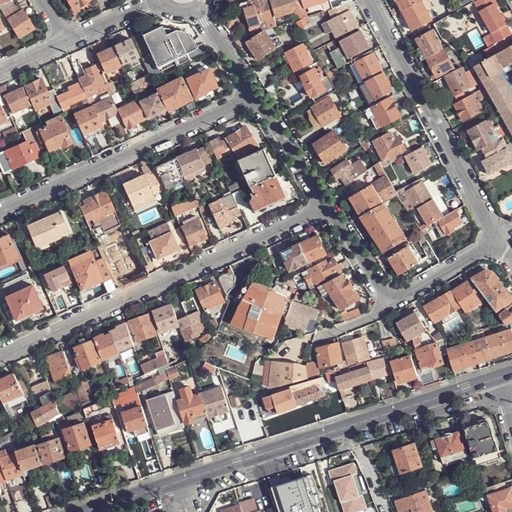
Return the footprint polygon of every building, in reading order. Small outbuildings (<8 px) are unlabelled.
[(0,6),(2,11),(18,4),(15,0),(7,0),(0,3),(0,6)] [(67,0),(74,9),(80,6),(86,2),(89,0),(67,0)] [(266,0),(249,0),(241,3),(240,5),(242,8),(243,9),(245,9),(250,25),(260,21),(265,20),(272,18),(266,0)] [(271,0),(277,16),(294,10),(299,9),(296,0),(271,0)] [(333,8),(329,0),(327,0),(322,2),(325,11),(329,9),(333,8)] [(396,0),(397,0),(400,6),(391,11),(393,15),(399,13),(403,10),(421,1),(420,0),(396,0)] [(473,0),(462,0),(453,5),(457,11),(474,2),(473,0)] [(478,0),(477,0),(476,1),(492,32),(491,32),(497,42),(506,37),(511,34),(497,7),(499,6),(496,0),(478,0)] [(414,30),(433,21),(422,1),(421,1),(403,10),(414,30)] [(86,2),(80,6),(83,11),(90,7),(86,2)] [(2,11),(7,18),(21,9),(18,4),(2,11)] [(329,9),(334,18),(340,15),(347,11),(343,5),(342,5),(333,8),(329,9)] [(447,9),(451,15),(457,11),(453,5),(447,9)] [(33,26),(22,8),(21,9),(7,18),(18,36),(33,26)] [(294,10),(297,19),(304,17),(301,8),(299,9),(294,10)] [(360,27),(350,9),(347,11),(340,15),(334,18),(328,21),(329,22),(333,30),(338,39),(340,37),(349,32),(360,27)] [(306,16),(297,21),(301,28),(310,23),(306,16)] [(277,26),(274,17),(272,18),(265,20),(268,28),(277,26)] [(252,33),(263,30),(260,21),(250,25),(252,33)] [(333,30),(329,22),(322,26),(327,34),(333,30)] [(159,27),(142,33),(143,34),(158,28),(187,34),(198,49),(199,48),(188,33),(159,27)] [(349,32),(340,37),(344,45),(334,50),(333,55),(338,67),(347,63),(344,56),(348,54),(350,58),(370,47),(361,30),(360,27),(349,32)] [(143,34),(145,38),(151,53),(142,58),(150,74),(153,80),(165,75),(163,71),(161,66),(174,60),(176,64),(177,66),(190,60),(187,54),(194,50),(198,49),(187,34),(158,28),(143,34)] [(270,38),(265,30),(247,42),(248,42),(254,52),(259,59),(277,48),(270,38)] [(421,46),(427,57),(444,49),(434,30),(417,39),(421,46)] [(285,43),(280,35),(274,38),(273,37),(270,38),(277,48),(285,43)] [(497,42),(484,49),(489,58),(511,46),(506,37),(497,42)] [(114,46),(123,64),(139,57),(140,56),(131,38),(114,46)] [(245,44),(251,54),(254,52),(248,42),(245,44)] [(303,44),(286,52),(291,62),(295,70),(312,62),(303,44)] [(511,92),(500,71),(511,63),(511,45),(511,46),(489,58),(470,69),(476,79),(478,83),(482,90),(486,96),(511,142),(511,92)] [(114,46),(100,52),(105,63),(102,64),(106,72),(123,64),(114,46)] [(427,57),(421,46),(417,48),(423,59),(427,57)] [(437,76),(455,68),(451,61),(447,54),(444,49),(427,57),(437,76)] [(360,85),(366,81),(367,81),(384,72),(374,54),(371,50),(348,62),(360,85)] [(447,54),(451,61),(457,57),(453,51),(447,54)] [(282,54),(287,64),(291,62),(286,52),(282,54)] [(123,64),(125,68),(141,62),(139,57),(123,64)] [(163,71),(176,64),(174,60),(161,66),(163,71)] [(511,63),(500,71),(511,92),(511,82),(507,73),(511,69),(511,63)] [(81,83),(88,97),(92,95),(97,93),(98,94),(106,91),(95,66),(87,69),(90,76),(80,80),(81,83)] [(445,75),(455,95),(463,91),(471,86),(472,86),(472,85),(466,73),(463,67),(445,75)] [(209,69),(189,79),(197,97),(198,97),(205,94),(204,94),(206,93),(205,92),(217,86),(209,69)] [(316,69),(303,76),(307,84),(305,84),(307,87),(305,89),(308,94),(311,94),(313,96),(324,89),(320,81),(322,79),(318,74),(316,70),(316,69)] [(331,71),(327,73),(328,76),(336,90),(340,96),(344,93),(331,71)] [(368,103),(376,99),(393,91),(384,72),(367,81),(366,81),(360,85),(359,85),(368,103)] [(132,82),(130,83),(134,92),(138,100),(139,102),(147,118),(156,114),(159,115),(162,114),(166,112),(162,104),(157,94),(147,99),(146,96),(147,96),(142,84),(153,80),(150,74),(141,78),(135,81),(132,82)] [(336,90),(328,76),(325,77),(322,79),(320,81),(324,89),(328,95),(336,90)] [(42,78),(25,86),(26,87),(34,104),(36,110),(50,104),(53,102),(48,92),(42,78)] [(193,99),(182,78),(158,90),(168,111),(180,105),(193,99)] [(109,93),(112,92),(109,83),(107,80),(107,79),(104,80),(109,93)] [(81,83),(69,88),(70,92),(58,97),(63,108),(66,107),(82,99),(88,97),(81,83)] [(482,90),(478,83),(475,84),(472,85),(472,86),(471,86),(475,93),(476,92),(482,90)] [(4,95),(13,114),(30,106),(31,105),(24,88),(23,87),(4,95)] [(31,105),(34,104),(26,87),(24,88),(31,105)] [(54,89),(48,92),(53,102),(50,104),(53,110),(56,117),(61,115),(65,113),(63,108),(58,97),(54,89)] [(328,95),(324,89),(313,96),(316,102),(328,95)] [(476,92),(480,99),(486,96),(482,90),(476,92)] [(455,95),(459,101),(466,97),(463,91),(455,95)] [(464,120),(483,110),(475,93),(466,97),(459,101),(455,103),(464,120)] [(198,97),(197,97),(200,105),(208,102),(205,94),(198,97)] [(93,106),(100,121),(104,120),(108,118),(109,117),(116,114),(119,113),(112,97),(109,99),(103,101),(93,106)] [(330,97),(313,107),(317,114),(323,124),(324,125),(339,116),(341,115),(330,97)] [(391,97),(373,107),(377,115),(383,127),(402,117),(391,97)] [(138,100),(119,109),(124,119),(128,127),(128,129),(137,124),(137,123),(140,122),(147,118),(139,102),(138,100)] [(0,124),(8,121),(1,105),(0,102),(0,124)] [(75,114),(84,135),(87,134),(93,131),(103,127),(102,126),(100,121),(93,106),(75,114)] [(364,111),(369,120),(372,118),(377,115),(373,107),(364,111)] [(53,110),(39,117),(42,123),(46,122),(56,117),(53,110)] [(122,121),(119,113),(116,114),(109,117),(108,118),(112,128),(117,126),(123,123),(122,121)] [(317,128),(323,124),(317,114),(311,117),(317,128)] [(46,122),(47,124),(62,118),(61,115),(56,117),(46,122)] [(378,129),(383,127),(377,115),(372,118),(378,129)] [(339,116),(324,125),(327,130),(329,129),(332,127),(342,121),(339,116)] [(47,124),(39,128),(45,141),(50,151),(62,145),(63,147),(67,146),(73,143),(62,118),(47,124)] [(487,120),(469,130),(479,150),(497,140),(492,129),(487,122),(487,120)] [(8,121),(0,124),(0,131),(11,126),(8,121)] [(123,136),(128,134),(125,128),(123,123),(117,126),(121,137),(123,136)] [(246,125),(226,138),(231,145),(238,155),(257,144),(246,125)] [(42,143),(45,141),(39,128),(36,129),(42,143)] [(0,153),(0,164),(4,173),(25,164),(43,156),(36,142),(30,129),(24,132),(28,141),(0,153)] [(5,135),(7,140),(19,134),(17,129),(5,135)] [(347,150),(335,131),(315,144),(326,163),(347,150)] [(371,131),(363,135),(364,136),(367,141),(374,136),(371,131)] [(375,138),(376,141),(387,134),(386,132),(375,138)] [(395,155),(402,151),(396,140),(392,132),(387,134),(376,141),(375,141),(385,160),(395,155)] [(364,136),(359,139),(364,146),(365,145),(368,143),(367,141),(364,136)] [(219,137),(209,141),(210,145),(214,154),(225,149),(221,141),(219,137)] [(221,141),(225,149),(231,145),(226,138),(221,141)] [(400,138),(396,140),(402,151),(406,149),(400,138)] [(511,157),(511,155),(507,145),(504,139),(483,149),(488,158),(482,161),(487,170),(511,157)] [(190,150),(176,156),(186,179),(187,179),(195,176),(194,174),(206,169),(204,165),(211,162),(204,146),(197,149),(196,147),(190,150)] [(412,167),(414,172),(432,163),(423,147),(406,156),(412,167)] [(263,149),(240,158),(245,169),(242,171),(248,186),(250,185),(274,174),(263,149)] [(398,160),(395,155),(385,160),(388,166),(398,160)] [(186,179),(176,156),(169,160),(160,164),(159,160),(154,162),(155,166),(154,166),(155,169),(164,189),(165,191),(170,189),(172,185),(186,179)] [(407,170),(412,167),(406,156),(405,156),(401,158),(399,159),(405,171),(407,170)] [(511,157),(487,170),(489,176),(511,164),(511,157)] [(242,171),(245,169),(240,158),(237,160),(242,171)] [(333,170),(338,178),(342,175),(347,184),(355,178),(350,170),(353,168),(348,160),(333,170)] [(368,170),(363,162),(353,168),(350,170),(355,178),(368,170)] [(383,179),(388,176),(383,168),(380,163),(375,166),(383,179)] [(138,176),(123,184),(124,186),(131,204),(133,209),(155,199),(153,194),(164,189),(155,169),(138,176)] [(278,172),(274,174),(281,190),(284,195),(283,196),(284,198),(285,201),(294,197),(278,172)] [(274,174),(250,185),(253,191),(251,192),(253,197),(252,197),(250,199),(250,201),(255,211),(256,211),(256,210),(254,207),(259,205),(260,206),(283,196),(284,195),(281,190),(274,174)] [(373,185),(384,203),(399,195),(398,192),(388,176),(383,179),(373,185)] [(404,189),(405,191),(423,181),(422,179),(414,183),(404,189)] [(423,181),(405,191),(410,198),(414,206),(416,209),(418,207),(433,198),(424,183),(423,181)] [(229,186),(232,193),(240,189),(237,182),(229,186)] [(350,197),(361,216),(384,203),(373,185),(350,197)] [(240,189),(232,193),(233,196),(239,209),(248,205),(240,189)] [(403,202),(410,198),(405,191),(404,189),(398,192),(399,195),(403,202)] [(94,196),(84,200),(84,201),(79,204),(91,230),(96,227),(102,225),(105,230),(120,223),(115,212),(106,190),(94,196)] [(233,196),(232,193),(208,203),(210,207),(233,196)] [(444,217),(451,213),(440,194),(433,198),(444,214),(443,215),(444,217)] [(194,196),(172,206),(175,215),(179,213),(198,204),(194,196)] [(210,207),(221,230),(230,226),(230,225),(234,223),(232,219),(230,213),(239,209),(233,196),(210,207)] [(259,205),(254,207),(256,210),(256,211),(284,198),(283,196),(260,206),(259,205)] [(433,198),(418,207),(420,211),(428,224),(429,226),(434,223),(439,220),(444,217),(443,215),(444,214),(433,198)] [(385,252),(407,239),(384,203),(361,216),(366,223),(385,252)] [(230,213),(232,219),(241,214),(239,209),(230,213)] [(444,217),(439,220),(441,223),(444,227),(447,233),(447,234),(455,230),(453,227),(463,222),(457,210),(451,213),(444,217)] [(56,244),(63,241),(71,237),(64,221),(60,211),(48,216),(27,225),(37,249),(55,241),(56,244)] [(179,213),(175,215),(176,217),(180,226),(184,225),(179,213)] [(189,244),(206,236),(202,225),(198,218),(184,225),(180,226),(189,244)] [(439,220),(434,223),(436,227),(439,231),(444,227),(441,223),(439,220)] [(436,227),(434,223),(429,226),(426,228),(421,230),(424,234),(436,227)] [(444,227),(439,231),(441,236),(447,233),(444,227)] [(172,230),(149,241),(156,255),(158,259),(165,255),(163,253),(169,251),(170,253),(180,249),(172,230)] [(420,244),(427,240),(424,234),(421,230),(415,234),(420,244)] [(8,233),(0,236),(0,263),(18,256),(8,233)] [(301,244),(309,262),(327,254),(319,235),(301,244)] [(17,239),(21,248),(27,245),(23,236),(17,239)] [(152,257),(156,255),(149,241),(145,242),(152,257)] [(282,252),(290,270),(309,262),(301,244),(282,252)] [(422,258),(413,244),(409,246),(418,261),(422,258)] [(400,275),(419,263),(418,261),(409,246),(402,250),(390,258),(400,275)] [(70,260),(72,265),(82,289),(103,279),(90,251),(80,255),(70,260)] [(106,281),(112,278),(102,258),(97,260),(106,281)] [(56,266),(52,259),(36,266),(38,269),(39,273),(56,266)] [(311,267),(310,268),(312,273),(310,275),(311,277),(338,264),(335,259),(328,263),(326,260),(311,267)] [(45,273),(50,284),(58,280),(60,279),(69,276),(63,264),(45,273)] [(340,269),(338,264),(311,277),(312,280),(315,279),(318,284),(334,276),(333,273),(340,269)] [(38,269),(36,266),(36,265),(30,268),(33,276),(39,273),(38,269)] [(228,296),(230,290),(230,289),(233,287),(235,287),(236,276),(235,273),(232,267),(228,269),(229,272),(226,274),(221,277),(220,278),(228,296)] [(310,268),(303,272),(305,277),(310,275),(312,273),(310,268)] [(1,285),(6,296),(33,284),(28,272),(1,285)] [(511,299),(511,297),(494,274),(484,272),(473,278),(497,310),(499,309),(511,299)] [(345,273),(324,283),(330,292),(342,309),(359,299),(352,288),(354,287),(345,273)] [(69,276),(60,279),(65,291),(76,287),(70,276),(69,276)] [(282,282),(291,287),(297,284),(293,277),(282,282)] [(50,284),(52,290),(61,286),(58,280),(50,284)] [(287,297),(249,280),(243,291),(245,293),(248,294),(243,303),(232,324),(245,329),(273,338),(282,314),(287,297)] [(198,290),(206,310),(225,301),(217,282),(198,290)] [(468,282),(453,291),(466,311),(481,302),(468,282)] [(324,295),(330,292),(324,283),(319,286),(306,293),(318,298),(324,295)] [(44,307),(33,284),(6,296),(14,314),(17,319),(44,307)] [(425,306),(434,322),(440,318),(453,310),(459,307),(450,292),(425,306)] [(179,321),(182,329),(205,319),(201,311),(198,304),(194,296),(182,301),(188,317),(179,321)] [(282,314),(287,315),(292,300),(292,299),(287,297),(282,314)] [(313,307),(292,300),(287,315),(284,325),(304,332),(309,317),(315,319),(319,309),(313,307)] [(156,311),(163,331),(179,324),(173,304),(156,311)] [(45,310),(44,307),(17,319),(14,320),(15,323),(45,310)] [(511,322),(511,312),(511,314),(507,309),(502,312),(500,314),(506,323),(507,324),(510,323),(511,322)] [(453,310),(440,318),(443,322),(456,314),(453,310)] [(397,323),(407,341),(413,338),(427,330),(419,317),(416,311),(397,323)] [(133,343),(138,341),(157,334),(149,314),(130,321),(126,323),(133,343)] [(225,314),(211,320),(216,332),(219,330),(221,325),(225,314)] [(182,329),(186,336),(192,334),(208,326),(205,319),(182,329)] [(133,343),(126,323),(120,326),(120,329),(112,332),(112,333),(119,352),(134,346),(133,343)] [(163,331),(165,336),(181,329),(179,324),(163,331)] [(436,325),(427,330),(437,340),(437,342),(445,338),(436,325)] [(486,337),(492,357),(511,350),(511,330),(511,328),(486,337)] [(486,337),(483,329),(477,330),(478,331),(479,333),(470,334),(471,338),(472,342),(486,337)] [(427,330),(413,338),(415,345),(417,348),(437,342),(437,340),(427,330)] [(104,359),(119,353),(119,352),(112,333),(102,338),(102,336),(96,338),(104,359)] [(202,339),(206,345),(215,339),(216,338),(212,333),(202,339)] [(77,343),(78,347),(91,341),(89,338),(86,339),(85,336),(79,338),(81,342),(77,343)] [(381,339),(384,351),(382,351),(383,355),(387,354),(398,351),(394,336),(381,339)] [(364,337),(343,343),(348,359),(349,365),(366,360),(369,359),(364,337)] [(472,342),(478,362),(492,357),(486,337),(472,342)] [(85,369),(102,362),(93,341),(91,341),(78,347),(76,348),(79,355),(75,357),(80,369),(84,367),(85,369)] [(317,348),(321,366),(337,362),(342,361),(338,342),(317,348)] [(417,348),(422,366),(432,363),(434,366),(444,363),(438,346),(437,342),(417,348)] [(470,364),(478,362),(472,342),(468,343),(452,348),(448,349),(455,369),(458,368),(470,364)] [(167,355),(170,364),(188,355),(190,354),(187,347),(177,351),(167,355)] [(165,351),(165,349),(156,352),(158,359),(167,355),(165,351)] [(511,350),(492,357),(493,360),(511,353),(511,350)] [(48,357),(57,382),(74,377),(64,352),(48,357)] [(142,366),(146,374),(170,364),(167,355),(158,359),(142,366)] [(393,361),(400,381),(418,375),(411,356),(393,361)] [(388,357),(368,362),(369,364),(373,377),(393,372),(388,357)] [(269,387),(273,361),(267,360),(262,384),(269,387)] [(273,361),(269,387),(279,384),(283,362),(273,361)] [(283,362),(279,384),(307,376),(306,371),(305,366),(300,363),(283,362)] [(306,371),(317,367),(316,362),(305,365),(305,366),(306,371)] [(210,369),(216,372),(218,366),(212,363),(210,369)] [(181,376),(177,367),(176,364),(171,367),(166,369),(167,371),(170,378),(170,380),(181,376)] [(373,377),(369,364),(368,365),(351,370),(336,376),(340,388),(347,386),(373,377)] [(337,367),(333,368),(334,372),(336,376),(351,370),(350,368),(349,365),(343,367),(342,367),(342,366),(337,367)] [(306,371),(307,376),(320,373),(319,370),(318,367),(317,367),(306,371)] [(154,377),(156,383),(170,378),(167,371),(154,377)] [(15,373),(0,380),(0,386),(6,400),(24,392),(22,389),(17,379),(15,373)] [(322,376),(291,385),(292,387),(298,404),(326,394),(326,392),(320,387),(325,385),(322,376)] [(22,377),(17,379),(22,389),(27,387),(22,377)] [(113,384),(115,389),(130,382),(128,377),(113,384)] [(156,383),(154,377),(136,386),(137,391),(138,392),(156,383)] [(36,384),(42,397),(53,391),(48,380),(36,384)] [(81,397),(84,404),(92,400),(95,399),(92,392),(88,381),(77,385),(78,388),(81,397)] [(92,392),(95,399),(111,391),(115,389),(113,384),(113,382),(92,392)] [(179,400),(187,423),(196,419),(195,416),(208,412),(201,393),(193,395),(190,385),(181,388),(184,398),(179,400)] [(113,396),(115,403),(119,401),(132,397),(130,393),(137,391),(136,386),(113,396)] [(222,386),(201,393),(208,412),(209,415),(209,416),(215,415),(224,412),(231,409),(222,386)] [(340,388),(347,408),(354,405),(347,386),(340,388)] [(27,387),(22,389),(24,392),(25,395),(29,404),(34,402),(27,387)] [(298,404),(292,387),(288,388),(286,389),(280,391),(279,391),(274,393),(264,396),(269,412),(275,413),(298,405),(298,404)] [(78,388),(55,398),(59,406),(62,413),(84,404),(81,397),(78,388)] [(39,424),(62,413),(59,406),(55,398),(53,391),(42,397),(46,406),(33,412),(39,424)] [(137,391),(130,393),(132,397),(119,401),(123,412),(142,405),(138,392),(137,391)] [(186,428),(174,391),(147,399),(158,431),(169,427),(171,432),(186,428)] [(25,395),(24,392),(6,400),(4,402),(5,404),(8,403),(25,395)] [(238,394),(231,396),(235,405),(241,404),(238,394)] [(88,417),(93,415),(93,414),(109,406),(110,407),(115,405),(115,403),(113,396),(94,405),(86,409),(88,417)] [(92,400),(84,404),(85,407),(86,409),(94,405),(92,400)] [(149,424),(142,405),(123,412),(129,431),(138,428),(149,424)] [(71,425),(65,428),(69,439),(72,449),(92,443),(85,421),(79,422),(79,420),(88,417),(86,409),(85,407),(67,414),(71,425)] [(94,425),(102,449),(122,442),(115,418),(113,412),(104,415),(106,421),(94,425)] [(480,425),(467,429),(478,465),(473,467),(474,468),(490,464),(489,461),(501,458),(502,458),(499,450),(500,450),(490,421),(489,419),(486,419),(479,421),(480,425)] [(149,424),(138,428),(140,434),(151,431),(149,424)] [(20,435),(17,430),(0,439),(3,445),(20,435)] [(39,442),(45,462),(66,456),(60,436),(54,438),(52,431),(42,434),(44,441),(39,442)] [(460,431),(431,441),(433,450),(439,448),(442,456),(443,456),(446,463),(467,456),(465,449),(466,449),(460,431)] [(33,434),(27,437),(31,446),(36,443),(34,438),(33,434)] [(31,446),(17,450),(18,453),(24,470),(42,464),(36,443),(31,446)] [(398,464),(401,472),(408,470),(422,466),(415,443),(394,450),(398,464)] [(0,453),(2,458),(5,468),(8,479),(25,474),(24,470),(18,453),(9,455),(6,446),(4,448),(0,449),(0,453)] [(0,483),(9,480),(8,479),(5,468),(2,458),(0,453),(0,483)] [(345,511),(349,511),(367,506),(364,498),(362,493),(360,494),(353,474),(357,472),(353,462),(329,470),(333,480),(335,480),(345,511)] [(398,464),(393,466),(392,466),(391,467),(394,473),(396,474),(401,472),(398,464)] [(322,511),(308,468),(272,480),(282,511),(322,511)] [(417,484),(427,481),(425,476),(416,479),(417,484)] [(365,484),(360,486),(362,493),(364,498),(369,496),(365,484)] [(53,493),(57,506),(67,503),(62,487),(51,491),(53,493)] [(511,511),(511,488),(489,496),(494,511),(511,511)] [(396,500),(400,511),(412,508),(417,506),(419,511),(432,511),(426,491),(396,500)] [(46,495),(50,508),(53,507),(57,506),(53,493),(46,495)] [(254,498),(240,502),(241,504),(243,511),(262,511),(261,509),(258,510),(254,498)]
